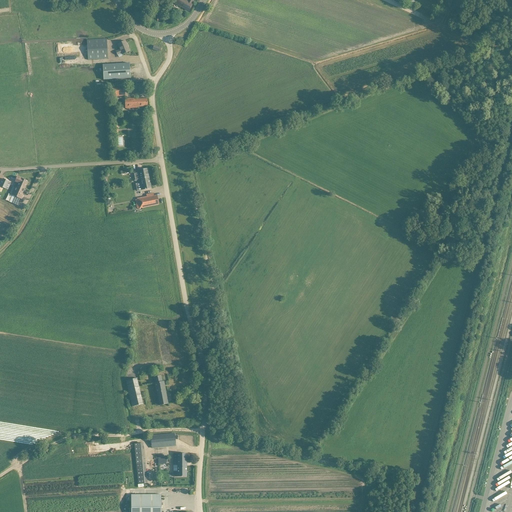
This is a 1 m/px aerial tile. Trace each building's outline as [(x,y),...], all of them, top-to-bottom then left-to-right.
[(187,0),(187,1),(185,0),(176,0),(175,3),(189,11),(194,0),(187,0)] [(107,39),(87,40),(88,60),(103,59),(108,59),(107,39)] [(125,41),(118,44),(120,50),(116,52),(117,55),(121,53),(122,54),(130,51),(125,41)] [(103,66),(103,80),(130,78),(129,64),(103,66)] [(125,96),(124,86),(111,87),(112,97),(125,96)] [(138,108),(138,107),(148,106),(147,99),(138,100),(137,99),(125,99),(126,109),(138,108)] [(136,171),(136,172),(132,173),(134,180),(137,179),(138,184),(142,183),(143,190),(151,188),(147,168),(136,171)] [(17,177),(15,181),(19,183),(18,185),(25,188),(28,181),(17,177)] [(0,185),(0,186),(6,189),(9,181),(3,179),(1,183),(0,185)] [(18,202),(19,198),(21,199),(23,195),(22,194),(25,188),(18,185),(16,191),(14,190),(12,195),(15,196),(14,200),(18,202)] [(135,200),(137,209),(159,204),(157,196),(154,196),(153,194),(146,195),(146,196),(137,198),(137,199),(135,200)] [(126,381),(132,406),(143,403),(137,378),(126,381)] [(158,405),(168,404),(164,381),(162,382),(155,383),(157,392),(156,393),(158,405)] [(176,446),(175,434),(175,433),(151,436),(152,448),(176,446)] [(138,484),(147,483),(143,443),(134,444),(138,484)] [(173,454),(174,477),(187,476),(187,453),(182,454),(173,454)] [(166,464),(166,456),(158,456),(158,464),(166,464)] [(161,511),(161,494),(131,495),(131,511),(161,511)]
